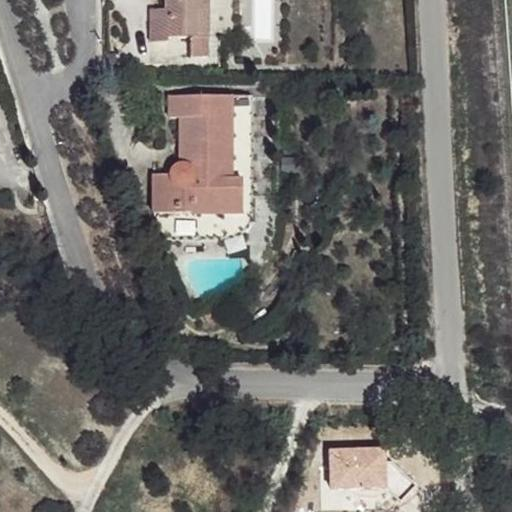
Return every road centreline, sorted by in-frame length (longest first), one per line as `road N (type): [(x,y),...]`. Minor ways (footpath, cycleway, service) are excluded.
road 1 (residential): [(8,0),(91,268),(133,357),(164,377)]
road 2 (unclassified): [(431,0),(457,393)]
road 3 (residential): [(164,377),(457,393)]
road 4 (residential): [(164,377),(85,511)]
road 5 (unknown): [(42,108),(74,88),(81,0)]
